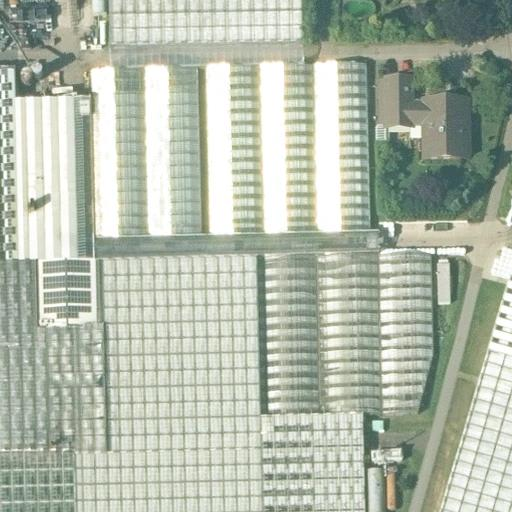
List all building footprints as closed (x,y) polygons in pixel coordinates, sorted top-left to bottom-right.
[(109,0),(111,51),(304,47),(303,0),(109,0)] [(304,47),(111,51),(112,76),(200,73),(203,242),(210,242),(207,73),(305,71),(304,47)] [(305,71),(207,73),(210,242),(372,238),(368,69),(305,71)] [(112,76),(92,76),(96,245),(203,242),(200,73),(112,76)] [(20,77),(0,77),(0,268),(24,268),(24,246),(21,110),(20,77)] [(413,85),(387,85),(386,87),(387,111),(413,111),(413,109),(413,85)] [(468,106),(425,107),(425,109),(425,130),(425,164),(468,164),(468,106)] [(72,108),(29,108),(28,110),(21,110),(24,246),(75,245),(72,108)] [(413,109),(413,111),(387,111),(387,116),(387,121),(387,122),(387,133),(413,133),(413,130),(425,130),(425,109),(413,109)] [(380,238),(372,238),(210,242),(203,242),(96,245),(75,245),(24,246),(24,268),(68,267),(81,266),(82,307),(69,308),(58,308),(58,316),(50,316),(50,308),(38,308),(39,336),(43,336),(43,340),(46,339),(50,457),(75,457),(76,511),(263,511),(261,422),(364,420),(419,419),(434,360),(435,360),(433,259),(380,260),(380,238)] [(81,266),(68,267),(69,308),(82,307),(81,266)] [(0,268),(0,428),(41,427),(39,336),(38,308),(50,308),(58,308),(69,308),(68,267),(24,268),(0,268)] [(58,308),(50,308),(50,316),(58,316),(58,308)] [(511,511),(511,363),(490,357),(441,511),(511,511)] [(261,422),(263,511),(367,511),(364,420),(261,422)] [(50,457),(23,458),(24,511),(76,511),(75,457),(50,457)]
